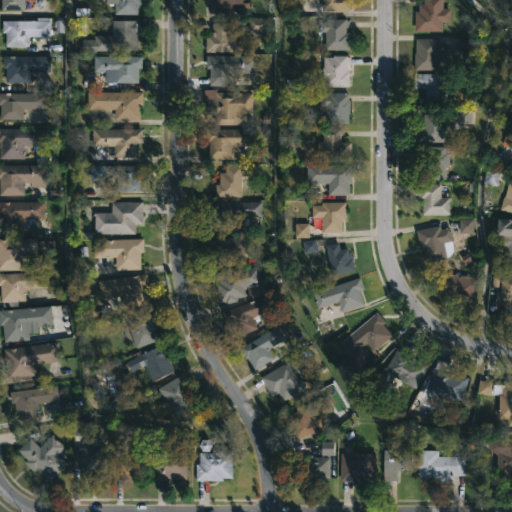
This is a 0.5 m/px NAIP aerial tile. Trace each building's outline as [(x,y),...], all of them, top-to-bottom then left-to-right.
[(0,0),(23,0),(23,10),(0,10),(0,0)] [(140,0),(140,5),(137,5),(137,15),(114,15),(114,3),(106,3),(106,0),(140,0)] [(243,0),(243,4),(232,4),(232,14),(209,13),(209,4),(207,4),(207,0),(243,0)] [(350,0),(350,11),(322,11),(322,0),(350,0)] [(443,0),(443,9),(450,9),(450,22),(442,22),(442,31),(415,31),(415,11),(418,11),(418,4),(424,4),(424,0),(443,0)] [(267,18),(248,18),(248,32),(267,32),(267,18)] [(137,51),(94,50),(94,35),(112,35),(112,19),(140,19),(140,36),(137,36),(137,51)] [(346,19),(346,21),(347,21),(346,32),(350,32),(348,50),(325,50),(325,32),(319,32),(320,22),(325,22),(325,19),(346,19)] [(50,20),(50,36),(28,36),(28,46),(5,46),(5,32),(2,32),(2,20),(50,20)] [(232,25),(232,37),(236,37),(235,52),(209,51),(209,36),(213,37),(213,22),(232,23),(232,25)] [(460,53),(474,52),(473,37),(459,37),(460,53)] [(438,41),(438,52),(443,52),(443,70),(414,70),(415,39),(438,39),(438,41)] [(8,82),(8,56),(50,56),(50,72),(36,72),(36,75),(30,75),(30,83),(8,82)] [(138,68),(138,83),(105,83),(105,72),(93,72),(93,56),(141,56),(141,68),(138,68)] [(233,73),(233,85),(209,85),(209,73),(204,73),(204,56),(255,56),(255,73),(233,73)] [(347,56),(349,57),(349,65),(347,65),(347,71),(348,71),(348,87),(325,86),(325,78),(322,78),(323,58),(347,56)] [(443,87),(442,107),(424,107),(424,88),(414,88),(414,73),(446,74),(445,87),(443,87)] [(215,90),(215,92),(251,93),(251,114),(246,114),(246,125),(215,125),(215,114),(205,114),(203,90),(215,90)] [(0,92),(44,93),(44,109),(22,109),(22,120),(0,120),(0,92)] [(139,105),(139,120),(114,120),(114,109),(86,109),(86,92),(142,92),(142,105),(139,105)] [(348,95),(349,114),(348,114),(348,124),(324,124),(324,112),(318,112),(318,95),(328,95),(328,93),(348,93),(348,95)] [(471,124),(470,110),(455,110),(455,124),(471,124)] [(444,142),(415,142),(415,130),(419,130),(420,127),(423,127),(423,114),(444,114),(444,142)] [(0,128),(46,129),(46,146),(23,146),(23,159),(0,159),(0,128)] [(340,137),(340,142),(350,142),(350,161),(322,161),(322,159),(317,159),(317,141),(322,141),(322,128),(340,128),(340,137)] [(138,143),(138,157),(113,157),(113,146),(92,145),(92,129),(142,129),(142,143),(138,143)] [(255,129),(255,146),(233,146),(233,159),(208,159),(208,142),(204,142),(204,129),(255,129)] [(511,150),(502,146),(506,134),(511,137),(511,150)] [(445,147),(445,153),(449,153),(449,170),(445,170),(445,180),(426,180),(426,157),(415,157),(416,147),(445,147)] [(0,165),(44,165),(44,188),(30,188),(30,182),(23,182),(23,196),(0,195),(0,165)] [(349,183),(349,195),(328,195),(328,184),(306,184),(306,165),(351,165),(351,183),(349,183)] [(138,177),(138,192),(116,192),(116,180),(89,180),(89,166),(141,166),(141,177),(138,177)] [(241,174),(241,178),(250,178),(249,190),(240,190),(240,197),(214,197),(215,184),(218,184),(218,172),(224,172),(224,166),(249,166),(249,175),(241,174)] [(500,170),(486,167),(483,183),(496,186),(500,170)] [(440,186),(440,198),(449,198),(449,215),(422,215),(422,200),(418,200),(418,195),(414,195),(414,184),(440,184),(440,186)] [(511,213),(499,210),(502,197),(505,198),(508,184),(511,184),(511,213)] [(22,219),(22,230),(0,230),(0,201),(44,202),(43,219),(22,219)] [(135,233),(93,234),(93,212),(111,212),(111,201),(142,201),(142,224),(135,224),(135,233)] [(261,202),(261,216),(232,216),(232,229),(208,228),(208,221),(206,221),(206,211),(208,211),(209,201),(261,202)] [(345,202),(345,220),(342,220),(342,232),(321,233),(321,219),(311,219),(311,206),(321,206),(321,202),(345,202)] [(459,233),(473,233),(473,219),(459,219),(459,233)] [(511,262),(501,262),(503,236),(497,235),(498,219),(511,221),(511,262)] [(308,223),(294,224),(295,238),(308,237),(308,223)] [(439,226),(440,230),(450,228),(453,241),(451,242),(453,251),(449,256),(447,258),(447,259),(427,264),(423,248),(419,249),(415,230),(439,225),(439,226)] [(246,236),(252,236),(254,249),(248,250),(248,254),(227,256),(227,259),(212,260),(210,241),(246,236)] [(24,252),(24,271),(0,271),(0,239),(36,239),(36,252),(24,252)] [(139,253),(140,270),(114,271),(114,257),(104,257),(104,240),(142,239),(143,253),(139,253)] [(304,254),(317,252),(315,240),(302,242),(304,254)] [(339,244),(340,250),(347,248),(349,256),(352,255),(355,271),(331,276),(325,246),(338,243),(339,244)] [(235,298),(236,303),(223,305),(222,301),(218,302),(216,290),(219,289),(217,277),(224,276),(224,273),(257,266),(260,284),(243,288),(244,296),(235,298)] [(46,288),(24,288),(25,301),(16,301),(17,307),(2,307),(2,302),(0,302),(0,273),(46,272),(46,288)] [(145,288),(148,305),(124,309),(122,296),(99,299),(97,282),(147,274),(149,288),(145,288)] [(478,279),(474,306),(460,303),(460,300),(448,298),(449,293),(443,292),(433,281),(445,274),(478,279)] [(511,316),(500,316),(500,304),(496,304),(496,292),(500,292),(501,276),(511,276),(511,316)] [(363,305),(340,312),(339,307),(331,309),(330,305),(320,308),(315,292),(360,278),(364,290),(359,291),(363,305)] [(260,321),(256,328),(256,329),(234,338),(228,322),(225,323),(221,313),(267,295),(273,309),(261,314),(260,321)] [(51,325),(27,327),(28,340),(4,342),(2,325),(0,325),(0,310),(50,306),(51,325)] [(157,340),(136,348),(125,319),(148,310),(156,330),(154,331),(157,340)] [(386,341),(373,352),(366,344),(350,357),(339,344),(376,312),(385,322),(382,325),(392,336),(386,341)] [(267,349),(273,359),(255,371),(240,349),(278,325),(286,338),(267,349)] [(33,376),(6,379),(3,349),(58,342),(60,361),(32,365),(33,376)] [(166,359),(173,372),(152,382),(144,366),(130,372),(125,362),(161,345),(168,358),(166,359)] [(414,361),(416,363),(417,361),(427,367),(415,388),(395,377),(385,396),(371,388),(383,367),(385,368),(397,348),(415,359),(414,361)] [(448,362),(445,371),(454,373),(453,376),(455,376),(456,375),(468,378),(461,405),(425,396),(433,368),(434,369),(437,359),(448,362)] [(286,361),(298,380),(300,379),(305,388),(283,402),(277,393),(271,397),(259,378),(286,361)] [(195,408),(175,420),(156,389),(179,375),(193,398),(190,399),(195,408)] [(491,382),(494,383),(494,385),(505,385),(505,382),(511,382),(511,427),(507,427),(507,419),(499,419),(499,395),(493,395),(493,391),(491,391),(490,396),(477,394),(479,381),(491,382)] [(39,417),(13,420),(9,392),(56,386),(59,401),(37,404),(39,417)] [(333,411),(318,416),(317,414),(308,417),(310,421),(319,418),(324,430),(295,440),(295,438),(291,440),(288,432),(292,430),(291,428),(285,430),(282,422),(288,420),(286,415),(296,411),(295,408),(327,396),(333,411)] [(64,447),(56,455),(65,464),(47,482),(36,470),(33,473),(24,463),(27,460),(17,451),(30,438),(39,448),(52,435),(64,447)] [(511,484),(497,484),(497,443),(505,443),(505,440),(511,440),(511,484)] [(333,442),(320,442),(321,456),(333,456),(333,442)] [(107,448),(106,481),(93,481),(94,470),(77,470),(77,448),(107,448)] [(466,458),(465,477),(453,476),(453,479),(415,478),(416,450),(438,451),(438,457),(466,458)] [(395,470),(396,479),(385,479),(385,470),(383,470),(383,451),(410,451),(410,470),(395,470)] [(198,481),(195,481),(195,465),(198,465),(199,453),(232,452),(231,479),(222,479),(222,482),(198,481)] [(186,477),(186,480),(174,480),(174,478),(170,478),(170,481),(153,481),(154,453),(187,454),(186,477)] [(343,482),(339,482),(339,453),(376,453),(376,481),(343,482)] [(312,455),(312,457),(329,457),(329,481),(296,481),(296,455),(312,455)] [(116,480),(113,480),(113,456),(144,456),(144,477),(128,477),(128,480),(116,480)]
